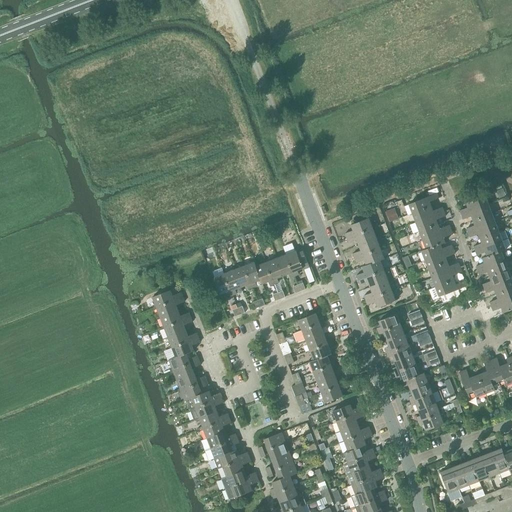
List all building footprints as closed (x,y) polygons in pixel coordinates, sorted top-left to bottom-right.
[(499,199),(506,196),(503,189),(497,191),(499,199)] [(409,204),(413,213),(431,206),(429,202),(439,198),(437,193),(409,204)] [(461,215),(489,205),(485,195),(466,203),(468,207),(460,211),(461,215)] [(473,221),(492,214),(489,205),(461,215),(463,220),(472,216),(473,221)] [(413,213),(416,222),(444,211),(442,207),(433,211),(431,206),(413,213)] [(386,212),(390,222),(399,218),(395,208),(386,212)] [(420,231),(438,224),(436,220),(446,216),(444,211),(416,222),(420,231)] [(468,233),(496,223),(492,214),(473,221),(475,225),(467,229),(468,233)] [(354,231),(345,234),(347,239),(376,228),(375,226),(372,227),(369,218),(351,225),(354,231)] [(391,223),(390,226),(391,228),(393,229),(402,226),(400,220),(391,223)] [(480,239),(499,232),(496,223),(468,233),(470,237),(478,234),(480,239)] [(423,240),(451,229),(449,225),(440,229),(438,224),(420,231),(423,240)] [(376,228),(347,239),(349,243),(357,240),(360,246),(377,239),(374,230),(376,229),(376,228)] [(427,249),(441,244),(445,242),(443,238),(453,234),(451,229),(423,240),(427,249)] [(474,247),(475,251),(503,240),(499,232),(480,239),(482,243),(474,247)] [(362,251),(353,254),(355,259),(384,248),(383,246),(380,247),(377,239),(360,246),(362,251)] [(483,258),(506,249),(503,240),(475,251),(477,255),(485,252),(487,256),(482,258),(483,258)] [(426,260),(454,250),(452,245),(443,249),(441,244),(427,249),(422,251),(426,260)] [(384,248),(355,259),(357,263),(365,260),(367,265),(380,260),(385,258),(381,250),(384,249),(384,248)] [(297,251),(287,255),(295,277),(299,275),(297,271),(304,268),(303,268),(309,266),(303,249),(297,251)] [(478,271),(505,260),(502,251),(506,250),(506,249),(483,258),(484,263),(476,266),(478,271)] [(429,269),(448,262),(446,258),(455,254),(454,250),(426,260),(429,269)] [(287,255),(276,259),(283,276),(290,273),(292,278),(295,277),(287,255)] [(276,259),(266,262),(275,284),(278,283),(277,279),(283,276),(276,259)] [(364,273),(356,276),(358,281),(387,269),(386,268),(383,269),(380,260),(367,265),(362,267),(364,273)] [(489,277),(509,269),(505,260),(478,271),(479,275),(488,272),(489,277)] [(255,262),(245,266),(253,288),(256,286),(255,282),(261,280),(256,266),(255,262)] [(256,266),(261,280),(263,284),(270,281),(272,286),(275,284),(266,262),(256,266)] [(433,278),(461,268),(459,263),(450,267),(448,262),(429,269),(433,278)] [(245,266),(235,270),(241,287),(248,285),(250,289),(253,288),(245,266)] [(222,268),(213,271),(215,277),(214,277),(221,295),(228,292),(229,297),(233,295),(224,274),(222,268)] [(436,287),(455,280),(453,276),(463,272),(461,268),(433,278),(436,287)] [(387,269),(358,281),(359,285),(368,282),(370,287),(388,280),(384,272),(387,271),(387,269)] [(485,289),(511,278),(509,269),(489,277),(491,281),(483,284),(485,289)] [(235,270),(224,274),(233,295),(237,294),(235,290),(241,287),(235,270)] [(496,294),(511,288),(511,278),(485,289),(486,293),(495,290),(496,294)] [(372,292),(364,296),(366,301),(395,289),(394,288),(391,289),(388,280),(370,287),(372,292)] [(455,280),(436,287),(440,297),(468,286),(466,281),(457,284),(455,280)] [(492,306),(511,298),(511,288),(496,294),(498,299),(490,302),(492,306)] [(395,289),(366,301),(368,305),(376,302),(378,308),(396,301),(393,293),(395,291),(395,289)] [(153,297),(157,307),(183,297),(181,292),(173,296),(171,290),(153,297)] [(183,297),(157,307),(160,317),(178,310),(176,305),(185,302),(183,297)] [(511,298),(492,306),(493,311),(502,308),(503,312),(511,309),(511,298)] [(236,304),(231,306),(235,317),(240,315),(238,308),(236,304)] [(164,327),(191,317),(189,313),(181,316),(178,310),(160,317),(164,327)] [(410,321),(422,316),(420,310),(408,315),(410,321)] [(303,330),(325,322),(323,318),(319,320),(317,313),(299,320),(303,330)] [(379,333),(401,324),(397,314),(380,321),(382,328),(378,329),(379,333)] [(422,316),(410,321),(413,327),(425,322),(422,316)] [(168,338),(186,331),(184,325),(192,322),(191,317),(164,327),(168,338)] [(307,340),(325,334),(322,327),(326,325),(325,322),(303,330),(307,340)] [(387,341),(405,334),(401,324),(379,333),(380,336),(385,335),(387,341)] [(418,341),(430,336),(428,330),(416,335),(418,341)] [(172,348),(198,338),(197,333),(188,336),(186,331),(168,338),(172,348)] [(325,334),(307,340),(311,350),(332,342),(331,339),(327,340),(325,334)] [(387,353),(409,344),(405,334),(387,341),(390,348),(385,350),(387,353)] [(430,336),(418,341),(420,347),(433,342),(430,336)] [(176,358),(187,354),(194,351),(192,345),(200,342),(198,338),(172,348),(176,358)] [(314,360),(328,355),(332,354),(330,347),(334,346),(332,342),(311,350),(314,360)] [(395,361),(413,355),(409,344),(387,353),(388,356),(392,355),(395,361)] [(426,361),(438,356),(436,351),(424,355),(426,361)] [(173,370),(190,363),(187,354),(176,358),(169,361),(173,370)] [(310,362),(314,372),(336,364),(335,360),(330,362),(328,355),(314,360),(310,362)] [(395,373),(416,364),(413,355),(395,361),(398,368),(393,370),(395,373)] [(438,356),(426,361),(428,367),(440,363),(438,356)] [(511,370),(509,363),(500,367),(497,358),(490,361),(500,383),(505,381),(507,385),(511,383),(511,370)] [(494,386),(500,383),(490,361),(484,363),(487,371),(479,375),(486,393),(495,390),(494,386)] [(177,381),(194,374),(190,363),(173,370),(177,381)] [(314,372),(318,383),(336,376),(333,369),(337,367),(336,364),(314,372)] [(403,381),(420,375),(416,364),(395,373),(396,377),(400,375),(403,381)] [(486,393),(479,375),(470,378),(467,370),(460,372),(469,395),(476,393),(477,397),(486,393)] [(411,390),(429,383),(425,373),(420,375),(403,381),(404,385),(409,383),(411,390)] [(180,390),(198,384),(194,374),(177,381),(180,390)] [(322,392),(344,384),(342,380),(338,382),(336,376),(318,383),(322,392)] [(294,392),(304,388),(300,378),(294,380),(296,385),(292,387),(294,392)] [(411,401),(433,393),(429,383),(411,390),(414,397),(409,398),(411,401)] [(184,401),(186,400),(202,394),(198,384),(180,390),(184,401)] [(344,384),(322,392),(326,403),(343,396),(341,389),(345,387),(344,384)] [(298,402),(304,400),(308,398),(304,388),(294,392),(298,402)] [(190,410),(196,408),(222,398),(220,393),(212,397),(209,391),(202,394),(186,400),(190,410)] [(419,410),(437,403),(433,393),(411,401),(412,405),(416,404),(419,410)] [(196,408),(191,410),(194,420),(200,418),(217,411),(215,406),(224,403),(222,398),(196,408)] [(453,403),(441,408),(443,412),(455,408),(460,405),(458,399),(452,401),(453,403)] [(418,422),(440,413),(437,403),(419,410),(421,417),(417,418),(418,422)] [(337,422),(363,412),(361,407),(353,410),(351,404),(333,411),(337,422)] [(204,428),(229,418),(228,414),(220,417),(217,411),(200,418),(204,428)] [(341,432),(359,425),(357,420),(365,416),(363,412),(337,422),(341,432)] [(440,413),(418,422),(420,425),(424,424),(427,430),(444,423),(440,413)] [(208,438),(225,431),(223,426),(231,423),(229,418),(204,428),(208,438)] [(345,442),(371,432),(369,427),(361,430),(359,425),(341,432),(345,442)] [(211,448),(237,438),(236,434),(227,437),(225,431),(208,438),(211,448)] [(371,432),(345,442),(349,452),(366,445),(364,439),(373,436),(371,432)] [(282,433),(265,439),(268,449),(288,442),(287,440),(285,441),(282,433)] [(215,458),(233,451),(231,446),(239,443),(237,438),(211,448),(215,458)] [(288,442),(268,449),(272,460),(290,453),(286,444),(289,443),(288,442)] [(349,463),(375,453),(373,449),(369,450),(366,445),(349,452),(345,453),(348,463),(349,463)] [(329,448),(326,449),(321,451),(325,461),(332,458),(329,448)] [(504,453),(504,452),(502,448),(491,452),(500,473),(509,469),(510,469),(504,453)] [(218,469),(223,467),(249,457),(248,452),(239,455),(237,450),(233,451),(215,458),(214,459),(218,469)] [(490,477),(500,473),(491,452),(482,456),(490,477)] [(290,453),(272,460),(276,469),(296,462),(295,460),(293,461),(290,453)] [(344,465),(348,475),(370,467),(368,462),(377,458),(375,453),(349,463),(348,463),(344,465)] [(480,481),(490,477),(482,456),(472,460),(480,481)] [(227,477),(245,470),(243,465),(251,461),(249,457),(223,467),(227,477)] [(470,485),(480,481),(472,460),(462,464),(470,485)] [(296,462),(276,469),(280,479),(290,476),(298,473),(294,464),(297,463),(296,462)] [(460,489),(470,485),(462,464),(452,468),(460,489)] [(348,475),(351,486),(382,474),(381,469),(372,472),(370,467),(348,475)] [(449,493),(460,489),(452,468),(441,472),(449,493)] [(227,477),(221,479),(225,489),(231,487),(257,477),(256,472),(247,476),(245,470),(227,477)] [(382,474),(351,486),(355,495),(374,488),(378,487),(376,482),(384,478),(382,474)] [(275,490),(271,491),(272,494),(294,486),(290,476),(280,479),(272,482),(275,490)] [(231,487),(225,489),(229,499),(235,497),(253,490),(251,485),(259,481),(257,477),(231,487)] [(294,486),(272,494),(274,498),(278,497),(280,503),(298,496),(294,486)] [(323,498),(325,497),(330,495),(328,488),(320,491),(323,498)] [(351,496),(355,507),(386,495),(384,490),(376,494),(374,488),(355,495),(351,496)] [(499,490),(501,495),(504,501),(509,498),(505,488),(499,490)] [(488,501),(497,497),(495,491),(485,495),(488,501)] [(283,510),(279,511),(286,511),(302,506),(306,504),(302,494),(298,496),(280,503),(283,510)] [(386,495),(355,507),(357,511),(372,511),(381,508),(379,503),(388,500),(386,495)] [(469,495),(463,498),(465,503),(467,509),(473,506),(469,495)] [(488,501),(485,495),(477,499),(479,504),(488,501)] [(460,511),(461,511),(467,509),(465,503),(457,506),(460,511)]
